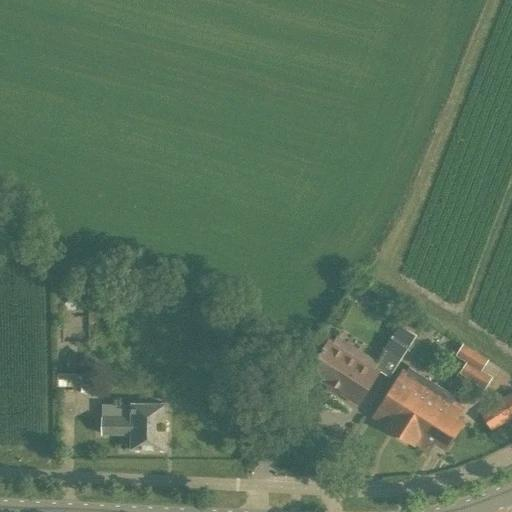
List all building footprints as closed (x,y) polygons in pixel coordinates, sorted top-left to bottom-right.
[(330,339),(325,347),(323,346),(321,350),(323,351),(309,373),(358,404),(379,370),(390,377),(417,335),(399,324),(383,349),(385,350),(378,361),(337,335),(333,341),(330,339)] [(256,328),(237,331),(241,354),(259,352),(256,328)] [(455,355),(466,362),(473,350),(463,343),(455,355)] [(473,350),(466,362),(482,369),(488,360),(473,350)] [(482,369),(466,362),(459,372),(484,389),(493,377),(482,369)] [(376,415),(389,423),(390,424),(396,414),(398,415),(423,375),(409,366),(406,372),(404,370),(398,379),(381,405),(381,406),(376,415)] [(414,442),(416,440),(448,390),(423,375),(398,415),(396,414),(390,424),(389,423),(388,425),(414,442)] [(448,390),(416,440),(429,449),(435,440),(446,447),(462,422),(456,418),(462,407),(453,402),(457,396),(448,390)] [(489,405),(499,420),(511,411),(511,396),(509,392),(489,405)] [(102,433),(132,433),(132,448),(165,448),(165,404),(103,403),(102,433)]
